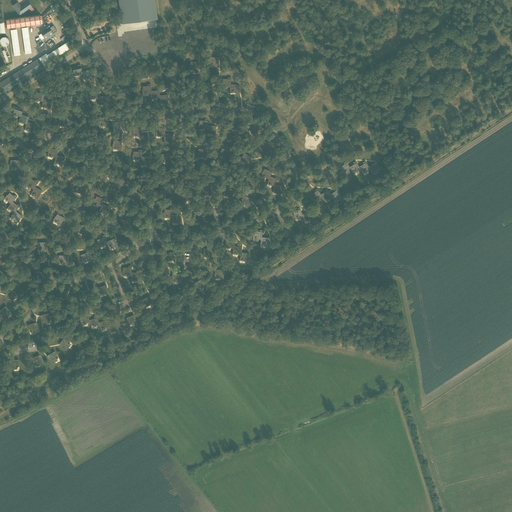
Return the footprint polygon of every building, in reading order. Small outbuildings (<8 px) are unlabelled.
[(118,0),(122,24),(158,19),(154,0),(118,0)] [(12,5),(19,15),(32,6),(28,1),(21,7),(17,2),(12,5)] [(7,29),(22,27),(37,25),(42,24),(41,16),(21,19),(9,20),(6,21),(7,28),(7,29)] [(51,27),(41,34),(46,41),(54,35),(53,34),(57,31),(53,26),(51,27)] [(22,27),(24,53),(31,53),(29,27),(22,27)] [(17,29),(10,30),(13,56),(20,55),(17,29)] [(46,54),(44,55),(0,83),(0,91),(2,94),(8,90),(44,67),(43,66),(73,47),(70,40),(47,55),(46,54)] [(218,58),(210,57),(209,66),(210,64),(212,64),(212,65),(213,64),(215,65),(215,67),(217,67),(218,58)] [(190,62),(189,71),(190,69),(192,69),(192,70),(192,69),(195,70),(195,72),(197,72),(198,63),(190,62)] [(78,67),(72,68),(74,77),(75,77),(74,75),(76,75),(77,75),(77,74),(79,74),(80,75),(82,74),(82,72),(80,65),(78,66),(78,67)] [(82,74),(83,80),(84,80),(83,78),(85,78),(86,78),(88,77),(89,79),(92,79),(90,70),(82,72),(82,74)] [(228,87),(230,87),(230,85),(231,78),(228,78),(228,79),(222,79),(222,88),(222,86),(224,86),(224,87),(225,87),(225,86),(228,86),(228,87)] [(203,83),(204,92),(204,90),(206,90),(207,90),(209,90),(210,92),(212,92),(212,83),(203,83)] [(151,91),(151,84),(148,85),(148,86),(142,87),(143,96),(143,94),(145,93),(145,94),(146,94),(146,93),(148,93),(149,94),(151,94),(151,91)] [(238,85),(230,85),(230,87),(230,94),(230,92),(232,92),(233,92),(235,92),(235,94),(238,94),(238,85)] [(159,96),(160,96),(159,89),(156,89),(156,91),(151,91),(151,94),(152,100),(152,98),(154,98),(155,98),(157,98),(157,99),(159,98),(160,98),(159,96)] [(91,91),(90,100),(90,98),(92,98),(93,98),(96,98),(96,99),(98,99),(98,97),(99,97),(99,90),(96,90),(96,91),(91,91)] [(43,99),(45,93),(42,92),(42,94),(36,92),(34,101),(35,101),(35,99),(37,100),(38,100),(40,100),(40,101),(43,102),(43,99)] [(160,98),(159,98),(160,105),(160,103),(162,103),(163,103),(163,102),(165,102),(166,105),(168,104),(168,95),(160,96),(159,96),(160,98)] [(107,97),(99,97),(98,97),(98,99),(98,106),(98,104),(100,104),(101,104),(104,104),(104,106),(106,106),(107,97)] [(43,102),(41,108),(42,108),(42,106),(44,106),(44,107),(45,107),(47,107),(47,109),(49,110),(51,101),(43,99),(43,102)] [(15,107),(13,114),(12,116),(13,116),(13,114),(15,115),(16,115),(18,116),(20,117),(21,117),(21,115),(23,108),(21,107),(20,109),(15,107)] [(27,122),(30,116),(27,115),(26,116),(21,115),(21,117),(20,117),(18,123),(19,123),(19,121),(21,122),(22,123),(22,122),(24,123),(24,124),(26,124),(27,124),(27,122)] [(67,118),(59,119),(59,128),(60,127),(59,126),(61,125),(62,126),(62,125),(65,125),(65,127),(68,127),(67,118)] [(107,118),(99,118),(99,127),(99,125),(101,125),(102,125),(105,125),(105,127),(107,127),(107,118)] [(207,126),(207,119),(205,119),(205,121),(199,121),(199,130),(199,128),(201,128),(202,128),(205,128),(205,129),(207,129),(207,126)] [(35,125),(27,122),(27,124),(26,124),(24,131),(25,131),(25,129),(27,129),(27,130),(28,130),(30,130),(30,133),(32,133),(35,125)] [(253,123),(247,130),(249,129),(250,130),(251,131),(253,132),(251,134),(253,136),(259,129),(253,123)] [(215,126),(207,126),(207,129),(207,135),(207,133),(209,133),(210,133),(213,133),(213,135),(216,135),(215,126)] [(162,136),(164,136),(164,134),(165,127),(162,127),(162,128),(156,128),(156,137),(156,135),(158,135),(158,136),(159,136),(159,135),(162,136)] [(134,128),(133,137),(134,135),(136,135),(136,136),(137,136),(139,136),(139,138),(141,138),(143,129),(134,128)] [(226,132),(226,141),(226,139),(228,139),(229,139),(232,139),(232,141),(234,141),(234,132),(226,132)] [(164,136),(164,143),(164,141),(166,141),(167,141),(170,141),(169,143),(172,143),(173,134),(164,134),(164,136)] [(65,142),(69,150),(68,148),(70,147),(71,147),(71,146),(73,145),(74,147),(77,146),(72,138),(65,142)] [(113,150),(113,148),(115,148),(115,149),(116,149),(116,148),(119,148),(118,151),(121,151),(122,142),(113,141),(113,150)] [(262,152),(264,154),(272,149),(267,142),(260,147),(261,146),(262,148),(263,149),(264,151),(262,152)] [(56,156),(58,149),(56,148),(55,150),(50,149),(48,157),(48,155),(50,156),(51,156),(53,157),(56,158),(56,156)] [(198,149),(198,158),(198,156),(200,156),(200,157),(201,157),(201,156),(204,156),(204,159),(206,159),(207,149),(198,149)] [(222,149),(219,157),(220,155),(221,156),(222,157),(222,156),(225,157),(224,159),(226,160),(230,152),(222,149)] [(139,160),(141,160),(141,157),(141,150),(139,150),(139,152),(133,152),(133,161),(133,159),(135,159),(136,159),(139,159),(139,160)] [(161,154),(161,163),(161,161),(163,161),(163,162),(164,162),(164,161),(166,162),(166,164),(169,164),(169,155),(161,154)] [(244,154),(241,162),(242,160),(243,161),(244,162),(244,161),(247,162),(246,164),(248,165),(252,157),(244,154)] [(56,158),(54,164),(55,162),(57,163),(58,163),(60,164),(59,166),(62,167),(64,158),(56,156),(56,158)] [(149,157),(141,157),(141,160),(141,166),(142,166),(141,164),(144,164),(147,164),(147,166),(150,166),(149,157)] [(19,160),(10,161),(11,170),(11,168),(13,168),(14,168),(14,167),(16,167),(17,170),(19,169),(19,160)] [(368,171),(370,169),(369,167),(365,161),(363,163),(364,164),(359,167),(361,169),(364,175),(363,173),(365,172),(366,172),(366,171),(368,170),(368,171)] [(349,171),(351,170),(351,169),(350,167),(346,162),(344,163),(345,164),(340,168),(345,175),(344,173),(346,172),(347,172),(349,170),(349,171)] [(354,164),(350,167),(351,169),(351,170),(355,175),(354,173),(355,172),(356,172),(358,170),(359,171),(361,169),(359,167),(356,162),(353,163),(354,164)] [(370,169),(374,175),(373,173),(375,172),(375,171),(377,170),(379,172),(381,170),(376,163),(369,167),(370,169)] [(270,177),(272,170),(270,170),(269,171),(264,169),(261,178),(262,176),(264,176),(263,177),(264,177),(267,178),(266,178),(269,179),(270,177)] [(102,171),(96,178),(98,177),(99,178),(100,179),(100,178),(102,180),(101,182),(103,183),(108,176),(102,171)] [(276,184),(278,178),(275,177),(275,179),(270,177),(269,179),(267,185),(268,183),(269,184),(270,185),(270,184),(273,185),(272,186),(275,187),(276,184)] [(31,188),(33,190),(34,190),(35,187),(38,181),(36,180),(35,181),(30,179),(26,187),(27,185),(29,186),(29,187),(32,188),(31,188)] [(76,193),(76,191),(78,192),(79,192),(81,193),(81,195),(83,196),(86,187),(79,184),(76,193)] [(283,187),(276,184),(275,187),(272,193),(273,193),(273,191),(275,192),(276,192),(278,193),(278,195),(280,196),(283,187)] [(210,186),(202,188),(203,196),(203,194),(205,194),(205,195),(206,194),(208,194),(208,196),(211,196),(210,186)] [(42,191),(35,187),(34,190),(33,190),(30,195),(31,195),(32,194),(33,194),(33,195),(34,195),(36,196),(35,198),(38,199),(42,191)] [(223,196),(224,194),(226,195),(227,195),(229,196),(228,198),(231,199),(234,191),(227,187),(223,196)] [(320,198),(322,197),(321,195),(317,189),(315,190),(316,192),(311,195),(316,202),(315,201),(317,199),(317,200),(318,199),(320,198)] [(326,192),(321,195),(322,197),(326,202),(325,201),(327,199),(327,200),(327,199),(329,198),(330,198),(332,197),(331,195),(327,189),(325,190),(326,192)] [(337,190),(331,195),(332,197),(335,202),(336,202),(334,201),(336,199),(336,200),(337,199),(339,198),(340,200),(342,198),(337,190)] [(135,191),(130,198),(131,196),(133,198),(135,200),(134,201),(136,203),(142,195),(135,191)] [(185,192),(179,197),(185,204),(184,202),(185,201),(186,201),(186,200),(188,199),(189,201),(191,199),(185,192)] [(9,202),(11,204),(13,202),(17,197),(15,195),(14,196),(9,193),(4,200),(5,199),(7,200),(7,201),(8,200),(9,202)] [(244,196),(240,204),(241,204),(241,202),(243,203),(244,204),(244,203),(246,204),(245,207),(248,208),(252,199),(244,196)] [(99,206),(101,207),(102,204),(105,198),(102,197),(101,199),(96,197),(93,205),(94,203),(96,204),(97,205),(97,204),(99,205),(99,206)] [(12,212),(14,213),(16,211),(20,206),(18,204),(17,206),(13,202),(11,204),(7,209),(8,208),(10,209),(10,210),(11,209),(12,211),(12,212)] [(110,207),(102,204),(101,207),(99,213),(100,211),(102,212),(101,212),(102,212),(105,213),(104,215),(106,216),(110,207)] [(164,210),(164,219),(165,219),(165,217),(167,217),(168,217),(170,217),(170,218),(172,218),(173,218),(173,215),(173,208),(170,208),(170,210),(164,210)] [(302,214),(300,208),(298,209),(298,210),(293,212),(296,221),(295,219),(297,218),(298,218),(300,217),(301,218),(303,217),(302,214)] [(22,216),(16,211),(14,213),(10,218),(11,217),(13,218),(13,219),(14,219),(15,220),(14,222),(16,224),(22,216)] [(310,212),(302,214),(303,217),(305,223),(305,221),(307,220),(307,221),(307,220),(310,219),(310,221),(313,221),(310,212)] [(124,221),(125,219),(127,220),(126,220),(127,221),(127,220),(130,221),(129,224),(131,225),(135,216),(127,213),(124,221)] [(57,214),(53,222),(54,220),(56,221),(55,222),(56,222),(59,223),(57,225),(60,226),(64,218),(57,214)] [(173,218),(172,218),(173,224),(173,222),(175,222),(176,222),(178,222),(178,224),(181,224),(181,215),(173,215),(173,218)] [(194,215),(194,224),(194,222),(196,222),(197,222),(199,222),(200,224),(202,224),(202,215),(194,215)] [(82,225),(78,233),(79,232),(81,233),(84,234),(83,236),(85,237),(89,229),(82,225)] [(254,231),(253,240),(253,238),(255,238),(255,239),(256,239),(259,239),(258,240),(261,240),(261,237),(262,237),(262,231),(260,230),(260,232),(254,231)] [(97,240),(100,249),(101,248),(100,247),(102,246),(103,246),(105,245),(107,244),(108,244),(107,242),(104,236),(102,237),(102,238),(97,240)] [(270,238),(262,237),(261,237),(261,240),(260,246),(261,244),(263,245),(266,245),(266,247),(268,248),(270,238)] [(108,244),(107,244),(110,250),(109,248),(111,248),(112,248),(112,247),(114,246),(115,248),(118,247),(114,239),(107,242),(108,244)] [(227,240),(225,249),(226,247),(228,247),(228,248),(229,247),(231,248),(233,249),(234,246),(235,240),(232,239),(232,241),(227,240)] [(43,250),(43,252),(46,252),(46,243),(38,243),(38,252),(38,250),(40,250),(41,250),(43,250)] [(241,253),(242,246),(239,245),(239,247),(234,246),(233,249),(232,255),(233,253),(235,253),(235,254),(236,254),(238,254),(238,255),(240,255),(241,253)] [(212,249),(204,249),(204,258),(204,256),(206,256),(207,256),(209,256),(210,258),(212,258),(212,249)] [(81,255),(84,264),(83,262),(85,261),(86,261),(88,260),(89,262),(92,261),(88,252),(81,255)] [(176,252),(167,253),(168,262),(168,260),(170,260),(171,260),(173,260),(173,262),(176,262),(176,252)] [(240,255),(239,261),(240,262),(240,260),(242,260),(243,260),(245,260),(245,263),(247,263),(249,254),(241,253),(240,255)] [(64,263),(64,265),(67,265),(67,256),(59,256),(59,265),(59,263),(61,263),(62,263),(64,263)] [(131,273),(131,266),(128,266),(128,268),(123,268),(123,277),(123,275),(125,275),(126,275),(129,275),(129,276),(131,275),(131,273)] [(223,270),(215,270),(215,279),(215,277),(217,277),(218,277),(221,277),(221,279),(224,279),(223,270)] [(131,275),(131,282),(132,282),(132,280),(134,280),(137,280),(137,282),(140,282),(139,273),(131,273),(131,275)] [(180,274),(172,274),(172,283),(172,281),(174,281),(174,282),(175,282),(175,281),(178,281),(178,284),(180,284),(180,274)] [(19,286),(23,292),(26,290),(26,289),(29,286),(26,283),(27,282),(25,279),(19,284),(20,285),(20,286),(19,286)] [(201,279),(194,284),(199,291),(198,289),(200,288),(200,289),(201,288),(200,288),(202,287),(204,289),(206,287),(201,279)] [(101,297),(100,295),(102,294),(103,294),(105,293),(106,295),(109,294),(106,286),(98,288),(101,297)] [(7,296),(6,296),(10,302),(13,300),(12,299),(16,296),(13,293),(14,292),(12,289),(6,294),(7,295),(7,296)] [(59,291),(59,300),(59,298),(61,298),(62,298),(64,298),(64,300),(67,301),(67,291),(59,291)] [(79,291),(80,300),(80,298),(82,298),(83,298),(85,298),(85,300),(88,300),(88,291),(79,291)] [(150,297),(142,300),(146,308),(145,306),(147,305),(147,306),(148,305),(150,304),(151,306),(153,305),(150,297)] [(6,306),(0,310),(0,311),(1,312),(0,313),(0,314),(4,320),(7,317),(6,316),(10,314),(7,310),(8,309),(6,306)] [(40,318),(42,325),(46,324),(46,322),(50,321),(49,317),(50,317),(49,313),(42,315),(42,316),(42,317),(40,318)] [(89,320),(87,314),(85,315),(85,316),(80,318),(83,327),(82,325),(84,324),(85,324),(87,323),(87,324),(90,323),(89,320)] [(126,318),(129,326),(130,326),(129,324),(131,324),(132,324),(132,323),(134,323),(135,325),(137,324),(134,315),(126,318)] [(90,323),(92,329),(92,327),(93,326),(94,327),(94,326),(97,325),(97,326),(99,325),(98,323),(99,323),(96,316),(94,317),(94,319),(89,320),(90,323)] [(99,325),(101,331),(101,330),(103,329),(104,329),(106,328),(106,329),(108,328),(109,328),(108,325),(106,319),(103,320),(104,321),(99,323),(98,323),(99,325)] [(35,323),(28,325),(29,329),(30,329),(31,333),(35,331),(36,333),(39,332),(37,325),(36,325),(35,324),(35,323)] [(109,328),(108,328),(110,334),(111,334),(110,332),(112,331),(112,332),(113,331),(115,330),(116,332),(118,331),(115,323),(108,325),(109,328)] [(64,338),(60,344),(61,344),(61,345),(60,346),(66,351),(68,348),(67,347),(70,344),(67,341),(67,340),(64,338)] [(55,351),(48,355),(49,356),(49,357),(48,358),(51,364),(55,362),(54,361),(58,359),(55,355),(57,355),(55,351)] [(38,356),(32,358),(33,362),(34,362),(36,365),(40,364),(40,365),(44,364),(41,357),(40,357),(39,357),(38,356)] [(10,362),(9,363),(10,370),(14,370),(14,368),(18,368),(17,364),(19,364),(18,360),(11,360),(11,362),(10,362)]
